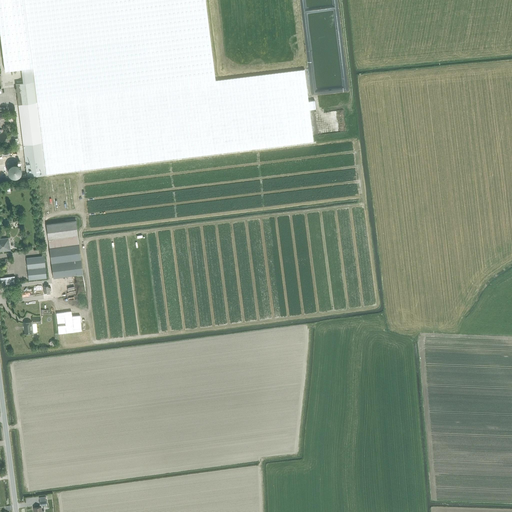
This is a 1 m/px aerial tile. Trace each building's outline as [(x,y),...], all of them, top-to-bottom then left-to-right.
[(0,0),(0,39),(4,72),(21,70),(22,83),(15,84),(26,178),(313,143),(305,70),(215,81),(205,0),(0,0)] [(83,274),(76,220),(46,224),(53,278),(83,274)] [(0,239),(0,251),(11,250),(10,238),(0,239)] [(47,279),(45,257),(27,259),(30,281),(47,279)] [(33,324),(33,322),(24,323),(25,334),(32,333),(31,324),(33,324)]
